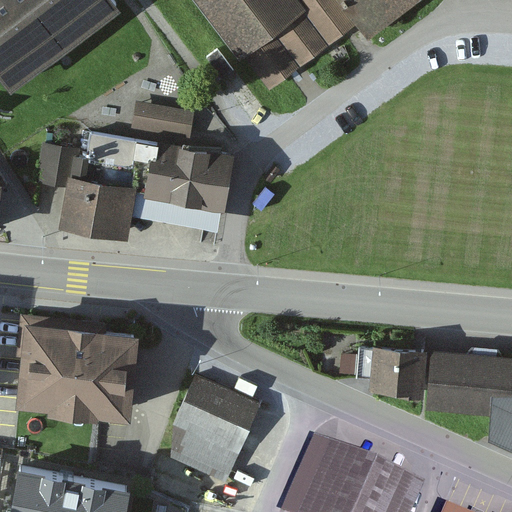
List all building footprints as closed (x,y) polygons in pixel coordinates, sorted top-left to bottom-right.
[(0,0),(0,81),(7,91),(119,8),(113,0),(0,0)] [(511,0),(198,0),(241,55),(246,52),(271,84),(359,27),(366,36),(413,0),(511,0)] [(220,47),(208,57),(223,77),(235,68),(220,47)] [(196,108),(136,99),(132,124),(192,133),(196,108)] [(135,187),(224,202),(233,151),(92,127),(84,170),(136,179),(135,187)] [(73,142),(44,138),(38,177),(67,181),(69,168),(73,142)] [(61,221),(127,232),(131,210),(135,187),(136,179),(69,168),(67,181),(61,221)] [(135,187),(131,210),(220,226),(224,202),(135,187)] [(141,324),(27,312),(18,396),(132,408),(141,324)] [(420,391),(424,347),(375,342),(374,345),(371,375),(371,382),(395,385),(396,388),(420,391)] [(371,375),(374,345),(360,344),(357,374),(371,375)] [(511,444),(511,352),(432,345),(428,403),(491,411),(490,434),(511,444)] [(199,372),(167,443),(229,471),(261,400),(199,372)] [(411,511),(424,485),(314,437),(280,511),(411,511)] [(125,511),(132,481),(18,457),(6,511),(125,511)]
